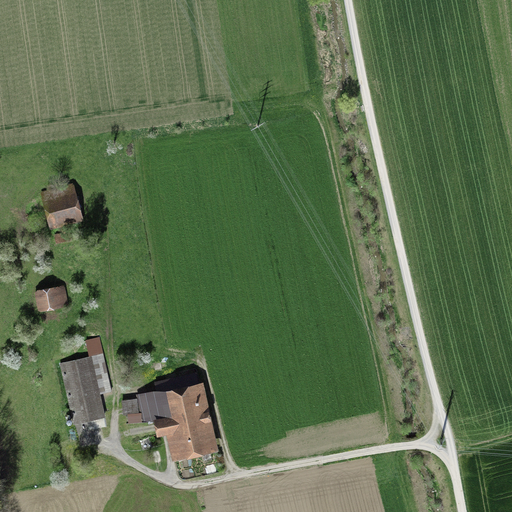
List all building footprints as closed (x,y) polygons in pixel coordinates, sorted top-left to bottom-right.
[(88,219),(82,191),(47,200),(54,227),(88,219)] [(70,231),(55,234),(57,243),(72,240),(70,231)] [(71,286),(40,291),(44,314),(75,308),(71,286)] [(98,359),(67,365),(80,425),(111,418),(98,359)] [(181,460),(222,452),(208,382),(166,390),(171,416),(157,419),(161,437),(176,435),(181,460)] [(137,398),(122,399),(124,414),(139,413),(137,398)]
